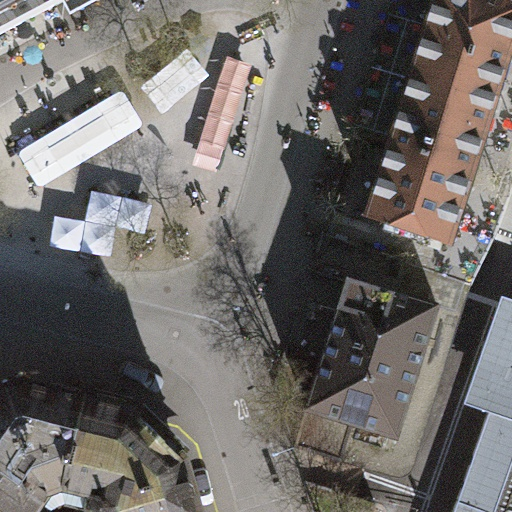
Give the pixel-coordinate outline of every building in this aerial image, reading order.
[(67,0),(0,0),(0,34),(16,26),(11,16),(34,4),(39,15),(41,13),(67,0)] [(435,0),(370,210),(452,237),(511,42),(511,0),(435,0)] [(322,360),(296,446),(365,468),(366,466),(371,468),(390,459),(396,436),(410,441),(421,407),(408,403),(440,305),(438,305),(448,274),(323,230),(285,349),(322,360)] [(491,511),(511,457),(511,299),(502,296),(464,404),(494,414),(460,511),(491,511)] [(0,393),(0,511),(61,511),(74,509),(99,395),(31,380),(1,391),(0,393)] [(99,395),(74,509),(83,511),(214,511),(200,461),(183,444),(142,403),(99,395)] [(373,511),(376,502),(303,480),(312,511),(373,511)]
